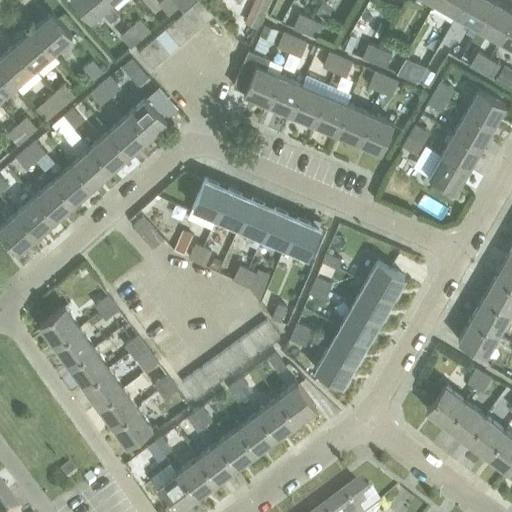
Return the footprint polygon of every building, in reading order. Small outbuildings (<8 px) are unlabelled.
[(109,3),(106,0),(73,0),(90,19),(100,10),(110,21),(118,14),(109,3)] [(178,6),(172,0),(159,0),(158,2),(168,14),(178,6)] [(201,0),(197,0),(191,6),(205,23),(214,15),(201,0)] [(258,25),(268,0),(252,0),(245,19),(258,25)] [(325,0),(321,0),(316,10),(325,16),(332,4),(325,0)] [(436,0),(436,1),(457,13),(464,0),(436,0)] [(464,0),(457,13),(478,26),(493,0),(464,0)] [(511,16),(511,9),(494,0),(493,0),(478,26),(500,38),(511,16)] [(191,6),(182,13),(196,30),(205,23),(191,6)] [(52,12),(32,28),(52,52),(72,35),(52,12)] [(305,32),(311,17),(299,12),(293,27),(305,32)] [(196,30),(182,13),(173,21),(187,38),(196,30)] [(511,16),(500,38),(511,44),(511,16)] [(323,22),(311,17),(305,32),(316,36),(323,22)] [(129,26),(140,38),(149,30),(139,18),(129,26)] [(457,47),(467,23),(456,19),(446,42),(457,47)] [(187,38),(173,21),(164,29),(178,45),(187,38)] [(265,22),(261,33),(272,38),(277,27),(265,22)] [(140,38),(129,26),(120,35),(130,47),(140,38)] [(32,28),(13,44),(33,68),(52,52),(32,28)] [(178,45),(164,29),(155,36),(169,53),(178,45)] [(289,51),(295,36),(284,31),(277,46),(289,51)] [(155,36),(146,44),(161,61),(169,53),(155,36)] [(295,36),(289,51),(300,56),(307,41),(295,36)] [(374,61),(380,47),(369,42),(363,57),(374,61)] [(33,68),(13,44),(0,55),(0,66),(15,84),(33,68)] [(161,61),(146,44),(137,51),(152,68),(161,61)] [(392,51),(380,47),(374,61),(386,66),(392,51)] [(267,102),(279,74),(283,64),(248,49),(232,87),(267,102)] [(334,70),(341,55),(329,50),(323,66),(334,70)] [(482,71),(489,57),(478,50),(470,64),(482,71)] [(341,55),(334,70),(346,75),(352,60),(341,55)] [(139,86),(153,77),(138,56),(124,65),(139,86)] [(405,56),(397,71),(419,81),(420,79),(426,68),(428,66),(405,56)] [(500,63),(489,57),(482,71),(492,77),(500,63)] [(93,79),(102,71),(92,58),(82,67),(93,79)] [(511,67),(503,63),(497,76),(511,84),(511,67)] [(0,66),(0,96),(15,84),(0,66)] [(420,79),(429,83),(435,72),(426,68),(420,79)] [(380,90),(386,75),(375,70),(369,85),(380,90)] [(302,83),(279,74),(267,102),(290,112),(302,83)] [(109,75),(100,83),(110,95),(120,87),(109,75)] [(386,75),(380,90),(392,95),(398,80),(386,75)] [(441,80),(435,91),(448,99),(454,88),(441,80)] [(63,83),(54,91),(64,103),(73,95),(63,83)] [(110,95),(100,83),(91,92),(101,103),(110,95)] [(324,93),(302,83),(290,112),(312,121),(324,93)] [(479,88),(466,110),(493,125),(506,103),(479,88)] [(64,103),(54,91),(35,108),(45,119),(64,103)] [(448,99),(435,91),(428,103),(442,110),(448,99)] [(347,103),(324,93),(312,121),(335,131),(347,103)] [(127,114),(147,137),(166,120),(146,97),(127,114)] [(347,103),(335,131),(358,141),(370,112),(347,103)] [(63,115),(74,127),(83,119),(72,107),(63,115)] [(493,125),(466,110),(454,131),(480,147),(493,125)] [(393,122),(370,112),(358,141),(381,151),(393,122)] [(127,114),(108,130),(128,153),(147,137),(127,114)] [(16,124),(27,136),(36,127),(26,115),(16,124)] [(74,127),(63,115),(53,124),(63,136),(74,127)] [(27,136),(16,124),(7,132),(17,144),(27,136)] [(410,135),(423,142),(429,131),(416,124),(410,135)] [(128,153),(108,130),(90,146),(110,169),(128,153)] [(454,131),(441,153),(468,168),(480,147),(454,131)] [(423,142),(410,135),(403,146),(417,153),(423,142)] [(25,148),(35,160),(45,151),(35,139),(25,148)] [(90,146),(71,162),(91,186),(110,169),(90,146)] [(35,160),(25,148),(15,156),(26,168),(35,160)] [(468,168),(441,153),(429,175),(455,190),(468,168)] [(91,186),(71,162),(52,179),(73,202),(91,186)] [(192,206),(188,216),(211,226),(215,216),(216,217),(228,189),(204,178),(192,206)] [(52,179),(34,195),(54,218),(73,202),(52,179)] [(228,189),(216,217),(238,226),(250,198),(228,189)] [(34,195),(15,211),(36,234),(54,218),(34,195)] [(273,208),(250,198),(238,226),(261,236),(273,208)] [(296,218),(273,208),(261,236),(284,246),(296,218)] [(36,234),(15,211),(0,224),(0,232),(16,251),(36,234)] [(143,215),(131,225),(151,247),(162,236),(143,215)] [(296,218),(284,246),(307,256),(319,228),(296,218)] [(174,248),(184,253),(192,231),(182,227),(174,248)] [(196,261),(203,246),(195,243),(188,257),(196,261)] [(203,246),(196,261),(204,264),(211,250),(203,246)] [(214,253),(210,262),(218,266),(222,257),(214,253)] [(337,268),(341,259),(327,253),(323,262),(337,268)] [(511,255),(508,253),(496,274),(511,283),(511,255)] [(377,260),(364,283),(391,298),(404,275),(377,260)] [(241,283),(248,268),(240,265),(233,279),(241,283)] [(257,272),(248,268),(241,283),(249,286),(259,302),(270,274),(259,269),(257,272)] [(511,283),(496,274),(483,296),(510,311),(511,307),(511,283)] [(317,276),(313,283),(328,289),(331,282),(317,276)] [(328,289),(313,283),(310,291),(324,297),(328,289)] [(364,283),(352,304),(379,319),(391,298),(364,283)] [(99,310),(112,300),(107,294),(94,304),(99,310)] [(483,296),(471,317),(498,332),(510,311),(483,296)] [(112,300),(99,310),(105,318),(118,308),(112,300)] [(286,306),(278,303),(271,317),(279,321),(286,306)] [(352,304),(340,325),(366,341),(379,319),(352,304)] [(54,344),(78,326),(63,306),(39,324),(54,344)] [(498,332),(471,317),(458,340),(485,355),(498,332)] [(280,338),(266,320),(257,327),(270,344),(280,338)] [(293,330),(307,336),(310,328),(297,322),(293,330)] [(366,341),(340,325),(327,347),(354,362),(366,341)] [(93,346),(78,326),(54,344),(68,364),(93,346)] [(270,344),(257,327),(248,333),(261,351),(270,344)] [(307,336),(293,330),(290,338),(303,344),(307,336)] [(261,351),(248,333),(238,340),(251,358),(261,351)] [(129,351),(142,341),(137,334),(124,344),(129,351)] [(251,358),(238,340),(229,347),(242,365),(251,358)] [(147,348),(142,341),(129,351),(134,358),(147,348)] [(107,366),(93,346),(68,364),(83,384),(107,366)] [(242,365),(229,347),(219,354),(232,372),(242,365)] [(354,362),(327,347),(314,369),(341,384),(354,362)] [(278,371),(285,366),(275,353),(268,358),(278,371)] [(232,372),(219,354),(210,361),(223,378),(232,372)] [(223,378),(210,361),(200,367),(214,385),(223,378)] [(107,366),(83,384),(97,404),(122,386),(107,366)] [(214,385),(200,367),(191,374),(204,392),(214,385)] [(475,385),(483,371),(475,367),(467,381),(475,385)] [(490,376),(483,371),(475,385),(482,389),(490,376)] [(167,373),(154,383),(159,390),(172,380),(167,373)] [(204,392),(191,374),(182,381),(195,399),(204,392)] [(242,377),(235,382),(244,396),(252,390),(242,377)] [(172,380),(159,390),(164,397),(177,387),(172,380)] [(244,396),(235,382),(227,388),(237,401),(244,396)] [(277,397),(295,422),(315,406),(297,382),(277,397)] [(446,423),(465,399),(444,384),(426,408),(446,423)] [(122,386),(97,404),(112,424),(136,406),(122,386)] [(277,397),(257,412),(275,437),(295,422),(277,397)] [(465,399),(446,423),(466,438),(485,414),(465,399)] [(151,427),(136,406),(112,424),(127,444),(151,427)] [(202,406),(194,412),(203,425),(211,420),(202,406)] [(203,425),(194,412),(187,417),(196,430),(203,425)] [(275,437),(257,412),(237,427),(255,451),(275,437)] [(485,414),(466,438),(486,453),(504,429),(485,414)] [(237,427),(217,442),(235,466),(255,451),(237,427)] [(511,459),(511,434),(504,429),(486,453),(506,468),(511,459)] [(154,440),(164,454),(171,449),(161,435),(154,440)] [(164,454),(154,440),(148,445),(157,459),(164,454)] [(217,442),(197,457),(215,481),(235,466),(217,442)] [(215,481),(197,457),(177,472),(195,496),(215,481)] [(170,462),(149,477),(156,487),(174,511),(191,498),(195,496),(177,472),(170,462)] [(65,482),(76,475),(70,466),(59,474),(65,482)] [(362,485),(341,501),(349,511),(376,511),(380,510),(362,485)] [(17,511),(7,497),(0,502),(0,511),(17,511)] [(349,511),(341,501),(325,511),(349,511)]
